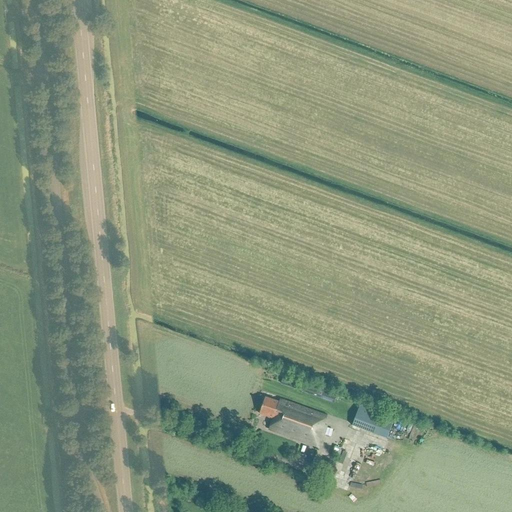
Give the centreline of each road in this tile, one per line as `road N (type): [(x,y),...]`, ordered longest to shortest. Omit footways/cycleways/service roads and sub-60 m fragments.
road 1 (unclassified): [(97,511),(78,406),(36,0)]
road 2 (primary): [(125,511),(77,0)]
